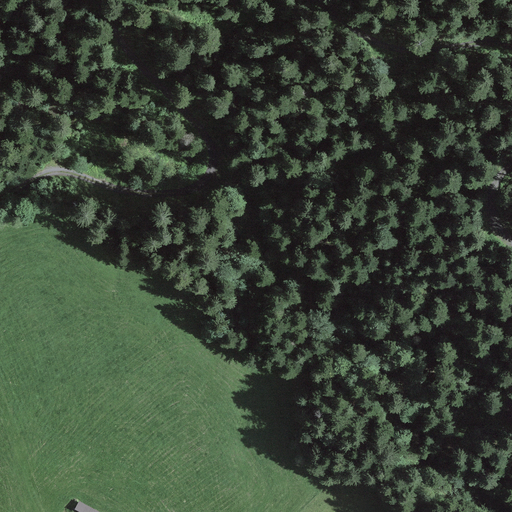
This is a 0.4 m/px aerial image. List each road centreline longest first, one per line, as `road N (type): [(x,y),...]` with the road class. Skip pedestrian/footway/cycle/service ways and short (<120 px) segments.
road 1 (track): [(97,0),(127,49),(205,136),(211,176),(162,193),(53,170),(0,196)]
road 2 (track): [(511,47),(390,49),(315,0)]
